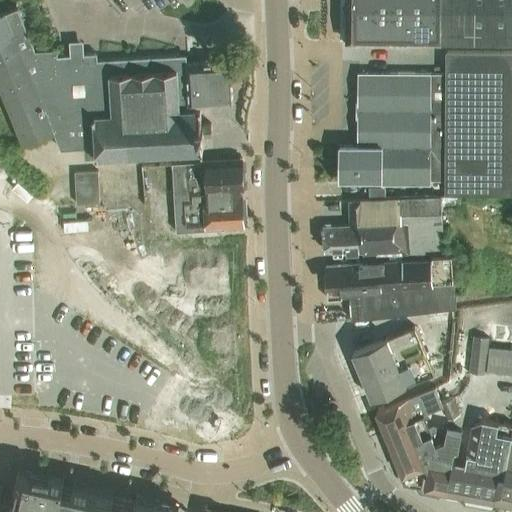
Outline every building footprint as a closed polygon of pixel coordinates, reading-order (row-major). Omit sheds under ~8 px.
[(346,10),(346,40),(441,41),(511,42),(511,0),(345,0),(343,4),(346,10)] [(35,49),(17,6),(0,12),(0,85),(23,142),(53,129),(61,147),(86,146),(87,156),(203,151),(203,135),(205,135),(205,125),(202,125),(201,107),(196,108),(196,104),(232,101),(231,78),(233,78),(232,59),(175,63),(175,54),(97,59),(96,52),(83,53),(82,39),(69,40),(69,54),(56,55),(56,48),(35,49)] [(511,50),(445,50),(445,73),(364,72),(364,144),(429,144),(429,177),(445,178),(445,191),(511,191),(511,50)] [(429,144),(364,144),(338,144),(338,177),(379,177),(379,181),(429,181),(429,177),(429,144)] [(173,198),(242,194),(241,188),(243,188),(242,157),(171,161),(173,198)] [(75,203),(99,202),(98,170),(74,171),(75,203)] [(384,197),(384,186),(368,186),(368,197),(384,197)] [(242,194),(173,198),(174,230),(223,227),(225,225),(243,224),(242,194)] [(443,251),(441,219),(440,195),(351,200),(353,223),(323,225),(325,248),(341,247),(342,251),(363,250),(363,256),(376,255),(376,260),(429,257),(429,252),(443,251)] [(349,291),(456,279),(458,252),(430,254),(430,259),(415,259),(326,265),(327,298),(350,296),(349,291)] [(349,291),(350,296),(351,319),(415,311),(455,306),(456,279),(349,291)] [(415,325),(352,351),(360,370),(358,370),(362,380),(363,379),(371,397),(433,372),(415,325)] [(487,335),(473,333),(469,369),(485,371),(488,342),(486,342),(487,335)] [(511,349),(489,347),(486,370),(511,373),(511,349)] [(443,442),(446,427),(433,425),(433,424),(428,426),(423,413),(443,406),(440,397),(435,386),(376,410),(396,459),(440,442),(443,442)] [(449,418),(460,414),(453,396),(442,401),(449,418)] [(499,500),(511,502),(511,425),(511,422),(511,421),(478,415),(472,425),(465,459),(453,457),(446,490),(460,493),(459,498),(464,502),(491,507),(498,504),(499,500)] [(438,496),(446,490),(453,457),(458,430),(446,427),(443,442),(440,442),(396,459),(406,482),(416,484),(419,492),(438,496)] [(72,485),(52,480),(52,477),(43,475),(24,471),(15,511),(186,511),(187,510),(175,507),(176,504),(135,495),(134,498),(113,494),(114,491),(73,482),(72,485)]
